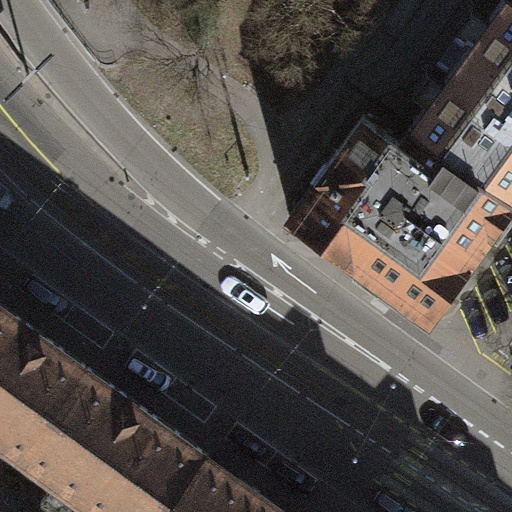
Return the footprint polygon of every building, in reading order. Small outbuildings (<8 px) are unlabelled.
[(511,0),(502,0),(412,125),(511,197),(511,0)] [(429,316),(511,202),(511,197),(412,125),(400,140),(364,114),(363,115),(290,215),(429,316)] [(0,435),(24,453),(88,365),(0,301),(0,435)] [(24,453),(105,511),(159,511),(205,449),(88,365),(24,453)] [(291,511),(205,449),(159,511),(291,511)]
